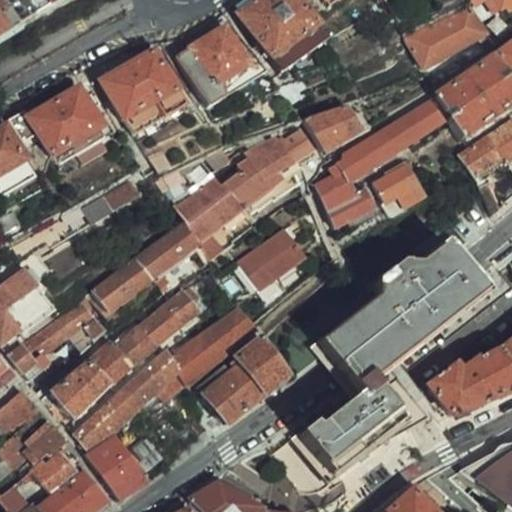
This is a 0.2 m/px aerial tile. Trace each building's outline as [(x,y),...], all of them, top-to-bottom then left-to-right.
[(0,38),(62,0),(1,0),(0,1),(0,38)] [(328,40),(297,0),(266,0),(270,3),(242,23),(281,75),(328,40)] [(388,0),(402,25),(414,19),(403,0),(388,0)] [(511,0),(469,0),(472,4),(473,8),(489,0),(491,0),(499,13),(481,23),(494,46),(511,32),(511,14),(509,11),(511,9),(511,0)] [(494,46),(481,23),(473,8),(472,4),(408,38),(423,67),(481,36),(489,50),(494,46)] [(218,87),(246,67),(217,28),(173,58),(208,111),(225,99),(218,87)] [(511,45),(496,58),(511,78),(511,45)] [(155,54),(100,85),(123,122),(125,121),(135,138),(186,108),(155,54)] [(449,120),(454,128),(459,136),(511,102),(511,78),(496,58),(436,100),(449,120)] [(70,148),(101,130),(96,121),(91,112),(98,107),(91,96),(84,100),(79,91),(31,120),(27,113),(9,123),(28,154),(34,150),(32,146),(41,141),(51,159),(70,148)] [(345,174),(349,183),(449,120),(436,100),(345,158),(343,164),(332,170),(336,179),(345,174)] [(303,121),(322,153),(335,147),(360,132),(347,108),(303,121)] [(104,116),(96,121),(101,130),(70,148),(76,156),(115,133),(104,116)] [(511,157),(511,122),(490,136),(501,157),(505,163),(511,157)] [(0,200),(37,179),(4,124),(0,126),(0,200)] [(276,134),(246,152),(249,157),(270,192),(283,182),(278,174),(315,150),(302,130),(286,140),(282,143),(278,137),(276,134)] [(485,197),(494,216),(502,208),(489,182),(486,183),(480,171),(501,157),(490,136),(462,154),(485,197)] [(149,158),(160,176),(173,169),(164,152),(149,158)] [(185,222),(186,223),(200,245),(201,246),(213,236),(270,192),(249,157),(238,167),(242,173),(223,187),(215,177),(176,206),(185,222)] [(392,169),(396,174),(407,167),(404,162),(392,169)] [(427,198),(408,166),(407,167),(396,174),(374,188),(384,205),(396,198),(404,211),(427,198)] [(193,184),(185,171),(160,183),(172,201),(193,184)] [(349,183),(345,174),(336,179),(318,188),(320,193),(327,210),(356,197),(349,183)] [(132,184),(85,211),(93,225),(139,198),(132,184)] [(356,197),(327,210),(336,230),(346,225),(375,212),(365,193),(356,197)] [(346,225),(351,234),(379,219),(375,212),(346,225)] [(0,226),(12,248),(33,236),(20,215),(0,226)] [(186,223),(139,262),(153,281),(165,295),(169,292),(167,288),(171,284),(163,274),(200,245),(186,223)] [(260,296),(306,264),(286,234),(240,266),(260,296)] [(201,246),(210,262),(212,266),(227,259),(213,236),(201,246)] [(36,237),(17,248),(23,259),(42,249),(36,237)] [(484,315),(441,253),(411,275),(395,273),(370,290),(369,309),(313,352),(346,400),(353,411),(308,444),(303,437),(277,458),(296,489),(303,494),(312,495),(321,489),(390,439),(427,422),(406,381),(403,375),(484,315)] [(108,315),(153,281),(139,262),(94,295),(108,315)] [(25,268),(0,287),(0,344),(2,347),(29,328),(30,330),(57,310),(25,268)] [(196,286),(138,327),(156,349),(200,315),(193,305),(201,299),(197,293),(200,291),(196,286)] [(97,343),(108,333),(84,302),(10,356),(30,383),(44,372),(38,364),(86,330),(97,343)] [(495,346),(511,332),(511,302),(468,339),(473,352),(478,356),(495,346)] [(186,389),(255,330),(240,310),(173,359),(177,366),(181,372),(178,376),(186,389)] [(115,332),(119,329),(129,322),(122,312),(112,319),(116,325),(112,328),(115,332)] [(136,325),(123,335),(124,337),(113,346),(134,369),(156,349),(138,327),(136,325)] [(242,368),(265,396),(290,377),(264,340),(233,364),(237,371),(242,368)] [(511,340),(499,350),(511,369),(511,340)] [(33,387),(39,394),(83,355),(75,345),(48,367),(51,371),(33,387)] [(112,388),(134,369),(113,346),(90,366),(112,388)] [(453,418),(511,392),(511,369),(499,350),(462,371),(457,365),(456,364),(428,385),(453,418)] [(163,356),(141,377),(120,396),(74,438),(83,451),(107,435),(177,366),(173,359),(172,356),(168,351),(163,356)] [(0,387),(3,386),(8,392),(17,384),(0,362),(0,387)] [(200,389),(228,426),(265,396),(242,368),(237,371),(233,364),(200,389)] [(76,423),(112,388),(90,366),(53,396),(63,409),(76,423)] [(0,434),(7,442),(41,414),(23,392),(0,411),(0,434)] [(41,414),(7,442),(0,447),(0,482),(30,457),(37,464),(49,453),(52,456),(68,445),(41,414)] [(126,490),(136,484),(146,479),(117,437),(87,456),(87,459),(116,499),(126,490)] [(511,511),(511,442),(458,472),(498,509),(495,511),(511,511)] [(56,497),(84,473),(72,460),(67,452),(52,463),(50,461),(35,472),(56,497)] [(56,497),(35,472),(29,476),(21,482),(41,510),(56,497)] [(56,497),(41,510),(42,511),(105,511),(112,507),(84,473),(56,497)] [(237,485),(241,479),(236,475),(227,480),(237,485)] [(252,506),(260,493),(241,479),(237,485),(227,480),(222,484),(252,506)] [(257,511),(259,511),(252,506),(222,484),(219,483),(190,503),(191,505),(198,511),(257,511)] [(4,495),(0,497),(0,502),(3,507),(6,511),(42,511),(41,510),(38,511),(23,511),(16,502),(12,505),(4,495)] [(421,511),(408,497),(391,511),(421,511)]
